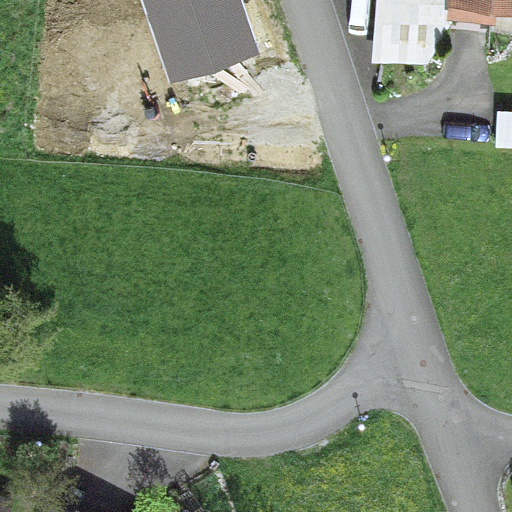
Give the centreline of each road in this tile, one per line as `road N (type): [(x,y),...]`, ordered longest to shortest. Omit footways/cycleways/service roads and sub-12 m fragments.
road 1 (residential): [(413,343),(328,407),(268,432),(0,408)]
road 2 (residential): [(304,0),(413,343)]
road 3 (residential): [(413,343),(472,511)]
